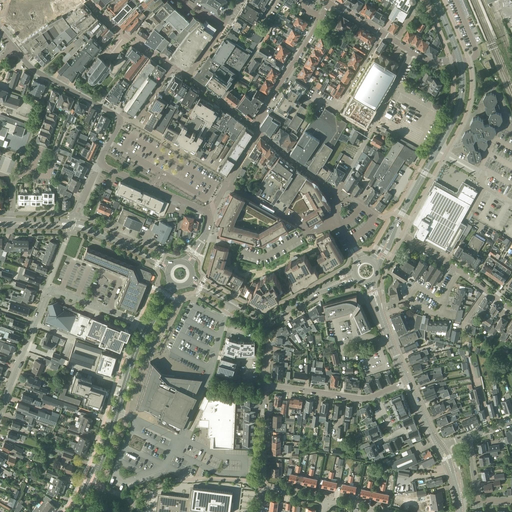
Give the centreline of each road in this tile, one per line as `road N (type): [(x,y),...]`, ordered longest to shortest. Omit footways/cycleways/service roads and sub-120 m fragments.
road 1 (residential): [(0,411),(48,288),(147,327)]
road 2 (secondary): [(394,230),(456,113),(459,60)]
road 3 (secondary): [(354,274),(269,316),(189,280)]
road 4 (secondary): [(170,267),(77,225),(10,223)]
road 5 (tertiary): [(90,481),(147,327)]
road 6 (residential): [(337,189),(412,51)]
road 7 (residential): [(253,126),(330,2)]
road 8 (residential): [(511,309),(394,230)]
road 9 (residential): [(227,185),(119,120)]
